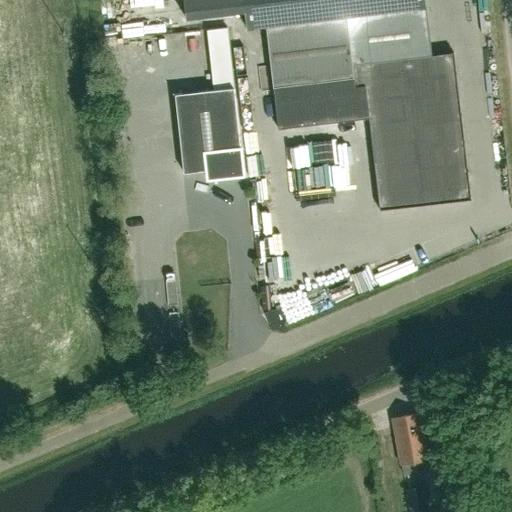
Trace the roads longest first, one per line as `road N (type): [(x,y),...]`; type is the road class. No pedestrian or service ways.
road 1 (unclassified): [(511,249),(0,464)]
road 2 (unclassified): [(123,511),(511,348)]
